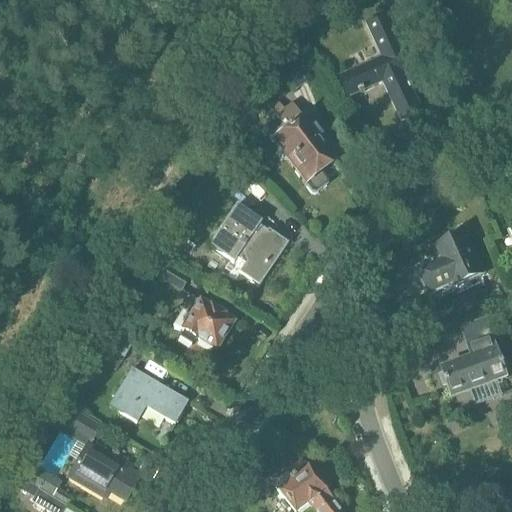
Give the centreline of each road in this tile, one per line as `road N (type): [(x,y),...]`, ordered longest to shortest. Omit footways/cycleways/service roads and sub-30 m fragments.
road 1 (residential): [(314,326),(371,229),(412,189),(453,166),(511,158)]
road 2 (unclassified): [(200,511),(314,326)]
road 3 (unclassified): [(410,511),(374,405),(314,326)]
